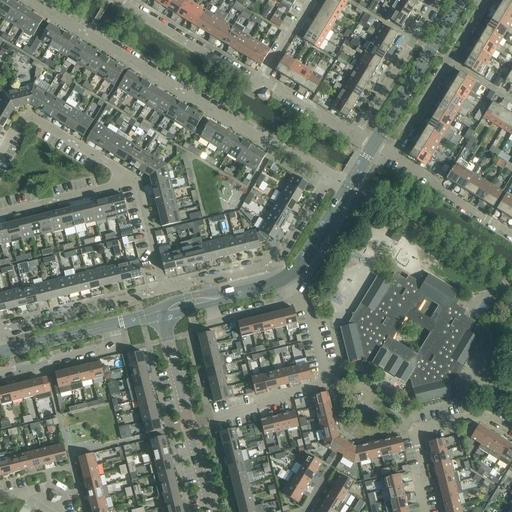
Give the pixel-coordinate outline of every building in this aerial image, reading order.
[(0,16),(5,20),(15,3),(9,0),(3,0),(0,6),(0,16)] [(152,0),(156,2),(152,8),(155,10),(160,0),(152,0)] [(158,12),(161,5),(168,9),(173,0),(160,0),(155,10),(158,12)] [(174,13),(171,19),(173,21),(185,0),(173,0),(168,9),(174,13)] [(176,23),(180,17),(186,21),(196,5),(187,0),(185,0),(173,21),(176,23)] [(282,0),(280,4),(290,10),(296,0),(282,0)] [(347,2),(343,0),(326,0),(325,2),(341,12),(347,2)] [(391,0),(389,4),(385,2),(383,4),(407,19),(413,10),(396,0),(391,0)] [(396,0),(413,10),(418,0),(417,0),(396,0)] [(511,6),(503,1),(497,10),(511,19),(511,6)] [(322,9),(315,5),(314,8),(335,21),(341,12),(325,2),(322,9)] [(14,25),(24,9),(15,3),(5,20),(14,25)] [(235,4),(233,8),(241,13),(244,9),(235,4)] [(382,7),(389,12),(385,19),(401,28),(407,19),(383,4),(382,7)] [(193,25),(189,31),(192,32),(205,11),(196,5),(186,21),(193,25)] [(271,6),(267,5),(261,15),(264,17),(271,6)] [(312,11),(318,14),(314,21),(330,30),(335,21),(314,8),(312,11)] [(23,31),(33,15),(24,9),(14,25),(23,31)] [(511,27),(510,26),(511,22),(511,19),(497,10),(492,20),(511,31),(511,27)] [(195,34),(199,28),(205,32),(214,16),(205,11),(192,32),(195,34)] [(366,25),(371,17),(365,13),(359,24),(368,29),(369,26),(366,25)] [(33,37),(43,20),(33,15),(23,31),(33,37)] [(254,15),(251,20),(257,23),(260,18),(254,15)] [(211,36),(208,42),(211,44),(224,22),(214,16),(205,32),(211,36)] [(506,32),(511,35),(511,31),(492,20),(486,29),(502,38),(506,32)] [(310,27),(304,23),(303,26),(324,39),(330,30),(314,21),(310,27)] [(213,45),(217,39),(223,43),(233,27),(224,22),(211,44),(213,45)] [(230,47),(226,53),(229,55),(242,33),(245,28),(236,22),(233,27),(223,43),(230,47)] [(49,24),(40,41),(49,47),(59,30),(49,24)] [(398,35),(382,25),(378,32),(370,27),(368,30),(392,44),(398,35)] [(301,29),(307,33),(303,40),(318,49),(324,39),(303,26),(301,29)] [(506,49),(498,45),(502,38),(486,29),(481,38),(508,55),(510,51),(506,49)] [(58,52),(68,36),(59,30),(49,47),(58,52)] [(366,33),(374,37),(370,44),(386,53),(392,44),(368,30),(366,33)] [(232,56),(236,50),(242,54),(251,39),(242,33),(229,55),(232,56)] [(68,58),(78,41),(68,36),(58,52),(68,58)] [(502,56),(506,58),(508,55),(481,38),(475,47),(491,57),(495,51),(503,55),(502,56)] [(248,58),(245,64),(247,66),(261,44),(251,39),(242,54),(248,58)] [(77,63),(87,47),(78,41),(68,58),(77,63)] [(250,68),(254,62),(261,66),(270,50),(261,44),(247,66),(250,68)] [(366,50),(359,45),(357,48),(381,63),(386,53),(370,44),(366,50)] [(86,69),(96,53),(87,47),(77,63),(86,69)] [(495,68),(487,63),(491,57),(475,47),(469,56),(493,71),(495,68)] [(355,51),(363,56),(359,62),(375,72),(381,63),(357,48),(355,51)] [(95,75),(105,58),(96,53),(86,69),(95,75)] [(285,55),(275,71),(282,75),(279,81),(281,83),(295,61),(285,55)] [(480,76),(484,69),(491,74),(493,71),(469,56),(464,66),(480,76)] [(105,80),(115,64),(105,58),(95,75),(105,80)] [(284,85),(288,79),(294,83),(304,67),(295,61),(281,83),(284,85)] [(355,68),(348,64),(346,67),(369,81),(375,72),(359,62),(355,68)] [(114,86),(124,70),(115,64),(105,80),(114,86)] [(301,87),(297,92),(300,94),(313,72),(304,67),(294,83),(301,87)] [(344,70),(352,74),(348,81),(364,90),(369,81),(346,67),(344,70)] [(128,72),(118,88),(127,94),(137,78),(128,72)] [(306,90),(313,94),(323,78),(313,72),(300,94),(303,96),(306,90)] [(480,93),(472,89),(476,82),(460,72),(454,82),(478,96),(480,93)] [(493,84),(498,87),(505,78),(499,75),(493,84)] [(137,100),(147,83),(137,78),(127,94),(137,100)] [(37,109),(47,92),(50,87),(37,79),(33,84),(30,105),(37,109)] [(344,87),(336,82),(335,85),(358,100),(364,90),(348,81),(344,87)] [(468,94),(476,99),(478,96),(454,82),(448,91),(465,101),(468,94)] [(146,105),(156,89),(147,83),(137,100),(146,105)] [(18,88),(23,107),(30,105),(33,84),(18,88)] [(333,88),(341,93),(337,99),(353,109),(358,100),(335,85),(333,88)] [(76,86),(73,90),(78,93),(83,96),(85,92),(81,89),(76,86)] [(23,107),(18,88),(3,92),(15,109),(23,107)] [(155,111),(165,94),(156,89),(146,105),(155,111)] [(268,92),(267,92),(265,91),(264,89),(259,92),(259,98),(264,101),(269,98),(270,93),(268,92)] [(468,112),(461,107),(465,101),(448,91),(443,100),(467,115),(468,112)] [(0,95),(0,108),(11,115),(15,109),(3,92),(0,95)] [(46,114),(56,98),(47,92),(37,109),(46,114)] [(164,116),(174,100),(165,94),(155,111),(164,116)] [(55,120),(65,104),(56,98),(46,114),(55,120)] [(331,109),(347,118),(353,109),(337,99),(331,109)] [(174,122),(184,106),(174,100),(164,116),(174,122)] [(457,113),(465,117),(467,115),(443,100),(437,110),(453,119),(457,113)] [(493,102),(483,118),(493,123),(506,102),(503,100),(499,106),(493,102)] [(505,109),(509,103),(506,102),(493,123),(502,129),(511,113),(505,109)] [(65,126),(75,109),(65,104),(55,120),(65,126)] [(183,127),(193,111),(184,106),(174,122),(183,127)] [(11,115),(0,108),(0,121),(5,124),(11,115)] [(74,131),(84,115),(75,109),(65,126),(74,131)] [(457,130),(450,126),(453,119),(437,110),(432,119),(455,133),(457,130)] [(193,133),(203,117),(193,111),(183,127),(193,133)] [(511,113),(502,129),(511,135),(511,133),(511,113)] [(84,137),(93,121),(84,115),(74,131),(84,137)] [(446,131),(454,136),(455,133),(432,119),(426,128),(442,138),(446,131)] [(209,121),(199,137),(209,143),(219,127),(209,121)] [(97,123),(87,139),(97,145),(107,129),(97,123)] [(218,149),(228,132),(219,127),(209,143),(218,149)] [(446,149),(438,144),(442,138),(426,128),(421,137),(444,152),(446,149)] [(107,129),(97,145),(106,151),(116,134),(107,129)] [(118,131),(116,134),(106,151),(115,156),(125,140),(127,136),(118,131)] [(227,154),(237,138),(228,132),(218,149),(227,154)] [(154,133),(146,147),(149,149),(157,135),(154,133)] [(435,150),(443,154),(444,152),(421,137),(415,146),(431,156),(435,150)] [(237,160),(247,144),(237,138),(227,154),(237,160)] [(125,140),(115,156),(125,162),(134,145),(125,140)] [(246,166),(256,149),(247,144),(237,160),(246,166)] [(134,145),(125,162),(134,167),(144,151),(134,145)] [(409,156),(425,166),(431,156),(415,146),(409,156)] [(177,147),(176,157),(184,152),(177,147)] [(483,148),(479,154),(485,158),(488,152),(483,148)] [(256,171),(266,155),(256,149),(246,166),(256,171)] [(144,151),(134,167),(143,173),(153,157),(144,151)] [(153,157),(143,173),(150,177),(167,165),(153,157)] [(496,158),(494,163),(504,168),(506,163),(496,158)] [(455,163),(446,179),(455,185),(465,169),(455,163)] [(167,165),(150,177),(152,185),(170,180),(167,165)] [(505,168),(502,174),(507,177),(511,171),(505,168)] [(462,189),(458,195),(461,196),(474,175),(465,169),(455,185),(462,189)] [(308,184),(292,174),(287,184),(302,193),(308,184)] [(464,198),(467,192),(474,196),(484,180),(474,175),(461,196),(464,198)] [(170,180),(152,185),(154,195),(173,191),(170,180)] [(480,200),(477,206),(480,208),(493,186),(484,180),(474,196),(480,200)] [(260,187),(258,189),(264,192),(268,185),(266,184),(263,182),(262,182),(260,187)] [(281,193),(296,203),(302,193),(287,184),(281,193)] [(483,209),(486,204),(493,208),(502,192),(493,186),(480,208),(483,209)] [(173,191),(154,195),(157,206),(175,201),(173,191)] [(296,203),(281,193),(275,203),(291,212),(296,203)] [(511,197),(506,194),(496,210),(503,214),(500,220),(502,221),(511,205),(511,197)] [(128,214),(123,195),(112,198),(117,217),(128,214)] [(117,217),(112,198),(101,201),(106,219),(117,217)] [(106,219),(101,201),(91,203),(96,222),(106,219)] [(175,201),(157,206),(159,216),(178,211),(175,201)] [(96,222),(91,203),(81,206),(85,224),(96,222)] [(270,212),(285,221),(291,212),(275,203),(270,212)] [(505,223),(509,217),(511,219),(511,205),(502,221),(505,223)] [(85,224),(81,206),(70,208),(75,227),(85,224)] [(75,227),(70,208),(60,211),(64,230),(75,227)] [(64,230),(60,211),(49,214),(53,232),(64,230)] [(162,227),(181,223),(178,211),(159,216),(162,227)] [(264,221),(280,230),(285,221),(270,212),(264,221)] [(53,232),(49,214),(38,216),(43,235),(53,232)] [(43,235),(38,216),(28,219),(32,237),(43,235)] [(32,237),(28,219),(17,221),(22,240),(32,237)] [(22,240),(17,221),(7,224),(11,243),(22,240)] [(258,231),(259,231),(258,233),(267,241),(270,238),(274,240),(280,230),(264,221),(258,231)] [(11,243),(7,224),(0,225),(0,241),(1,245),(11,243)] [(258,233),(256,233),(255,231),(244,233),(249,251),(260,248),(259,244),(267,241),(258,233)] [(398,243),(402,236),(395,232),(391,239),(398,243)] [(234,236),(238,254),(249,251),(244,233),(234,236)] [(223,239),(228,256),(238,254),(234,236),(223,239)] [(213,241),(217,259),(228,256),(223,239),(213,241)] [(217,259),(213,241),(203,244),(207,261),(217,259)] [(192,246),(196,264),(207,261),(203,244),(192,246)] [(119,246),(113,247),(115,257),(121,255),(119,246)] [(182,249),(186,266),(196,264),(192,246),(182,249)] [(186,266),(182,249),(171,251),(175,269),(186,266)] [(160,254),(164,272),(175,269),(171,251),(160,254)] [(143,277),(139,260),(128,262),(132,280),(143,277)] [(132,280),(128,262),(117,265),(122,282),(132,280)] [(122,282),(117,265),(107,267),(111,285),(122,282)] [(111,285),(107,267),(96,270),(101,287),(111,285)] [(101,287),(96,270),(86,273),(90,290),(101,287)] [(90,290),(86,273),(75,275),(79,293),(90,290)] [(350,326),(341,328),(345,344),(345,347),(349,363),(369,358),(374,350),(379,354),(388,338),(392,340),(406,317),(418,325),(424,316),(417,312),(426,298),(432,302),(443,283),(429,275),(426,280),(422,277),(419,283),(409,276),(406,281),(393,273),(387,283),(377,277),(349,323),(350,326)] [(65,278),(69,295),(79,293),(75,275),(65,278)] [(69,295),(65,278),(54,280),(58,298),(69,295)] [(58,298),(54,280),(44,283),(48,300),(58,298)] [(48,300),(44,283),(33,286),(37,303),(48,300)] [(421,357),(411,373),(417,377),(416,379),(415,379),(412,384),(416,403),(417,404),(451,395),(449,386),(452,386),(480,339),(468,332),(475,322),(463,315),(466,311),(456,305),(459,300),(455,297),(458,292),(443,283),(432,302),(439,306),(431,320),(424,316),(418,325),(431,332),(417,355),(421,357)] [(37,303),(33,286),(23,288),(27,306),(37,303)] [(27,306),(23,288),(12,291),(16,308),(27,306)] [(2,293),(6,311),(16,308),(12,291),(2,293)] [(500,305),(507,309),(511,302),(505,298),(500,305)] [(299,327),(294,308),(282,311),(286,326),(287,330),(299,327)] [(286,326),(282,311),(271,314),(275,329),(286,326)] [(275,329),(271,314),(260,317),(264,332),(275,329)] [(264,332),(260,317),(249,319),(253,334),(264,332)] [(238,322),(241,337),(253,334),(249,319),(238,322)] [(213,332),(198,336),(201,347),(216,343),(213,332)] [(374,350),(369,358),(373,357),(375,358),(374,361),(407,381),(409,379),(411,380),(412,384),(415,379),(416,379),(417,377),(411,373),(421,357),(417,355),(392,340),(388,338),(379,354),(374,350)] [(216,343),(201,347),(204,358),(219,354),(216,343)] [(142,352),(127,356),(126,353),(123,353),(127,368),(145,363),(142,352)] [(223,353),(219,354),(204,358),(206,369),(225,365),(223,353)] [(104,377),(100,362),(89,365),(92,380),(104,377)] [(130,379),(132,378),(147,375),(145,363),(127,368),(130,379)] [(311,379),(308,364),(296,367),(300,382),(311,379)] [(92,380),(89,365),(78,368),(81,383),(92,380)] [(224,377),(228,376),(225,365),(206,369),(209,380),(224,377)] [(285,370),(289,385),(300,382),(296,367),(285,370)] [(83,389),(81,383),(78,368),(66,371),(72,391),(83,389)] [(274,372),(278,387),(289,385),(285,370),(274,372)] [(55,373),(60,394),(72,391),(66,371),(55,373)] [(263,375),(267,390),(278,387),(274,372),(263,375)] [(135,389),(150,386),(147,375),(132,378),(135,389)] [(251,378),(255,393),(267,390),(263,375),(251,378)] [(224,377),(209,380),(212,391),(227,388),(224,377)] [(46,394),(42,379),(30,382),(34,397),(46,394)] [(34,397),(30,382),(19,384),(23,399),(34,397)] [(23,399),(19,384),(8,387),(12,402),(23,399)] [(138,400),(153,397),(150,386),(135,389),(138,400)] [(12,402),(8,387),(0,388),(0,401),(1,405),(12,402)] [(215,403),(230,399),(227,388),(212,391),(215,403)] [(328,392),(313,396),(316,408),(331,404),(328,392)] [(141,411),(156,408),(153,397),(138,400),(141,411)] [(318,419),(333,415),(331,404),(316,408),(318,419)] [(143,423),(158,419),(156,408),(141,411),(143,423)] [(285,414),(284,409),(280,410),(281,415),(274,417),(272,417),(276,433),(287,430),(283,415),(285,414)] [(274,417),(273,412),(269,413),(270,418),(261,420),(264,435),(276,433),(272,417),(274,417)] [(295,412),(285,414),(283,415),(287,430),(298,427),(295,412)] [(321,430),(336,426),(333,415),(318,419),(321,430)] [(45,421),(47,427),(58,424),(57,418),(45,421)] [(146,434),(161,430),(158,419),(143,423),(146,434)] [(474,422),(466,435),(481,444),(489,431),(474,422)] [(253,424),(249,425),(251,437),(262,434),(260,427),(254,429),(253,424)] [(324,441),(339,437),(336,426),(321,430),(324,441)] [(235,429),(220,433),(223,444),(238,440),(235,429)] [(488,455),(499,437),(489,431),(481,444),(478,449),(488,455)] [(165,436),(150,440),(153,451),(168,448),(165,436)] [(325,447),(336,454),(344,440),(339,437),(324,441),(325,447)] [(404,452),(401,437),(389,439),(393,454),(404,452)] [(488,455),(497,460),(500,456),(508,443),(499,437),(488,455)] [(378,442),(382,457),(383,462),(394,459),(393,454),(389,439),(378,442)] [(444,439),(429,442),(432,454),(447,450),(444,439)] [(238,440),(223,444),(225,455),(240,451),(238,440)] [(382,457),(378,442),(367,445),(371,460),(382,457)] [(510,462),(511,459),(511,445),(508,443),(500,456),(501,456),(498,460),(508,466),(510,462)] [(350,444),(342,457),(353,464),(360,463),(356,447),(350,444)] [(67,460),(63,445),(52,447),(56,462),(67,460)] [(371,460),(367,445),(356,447),(360,463),(371,460)] [(41,450),(45,465),(56,462),(52,447),(41,450)] [(168,448),(153,451),(148,453),(150,464),(170,459),(168,448)] [(30,453),(33,468),(45,465),(41,450),(30,453)] [(447,450),(432,454),(434,465),(449,461),(447,450)] [(19,456),(18,451),(6,454),(8,458),(11,473),(22,471),(19,456)] [(240,451),(225,455),(228,466),(243,462),(240,451)] [(19,456),(22,471),(33,468),(30,453),(19,456)] [(298,463),(302,465),(315,474),(315,475),(319,478),(321,474),(317,472),(322,463),(304,453),(298,463)] [(94,454),(79,457),(82,469),(97,465),(94,454)] [(0,460),(0,475),(0,476),(11,473),(8,458),(0,460)] [(170,459),(150,464),(153,475),(154,475),(173,470),(170,459)] [(249,461),(243,462),(228,466),(231,477),(246,474),(252,472),(249,461)] [(449,461),(434,465),(437,476),(452,472),(449,461)] [(84,480),(100,476),(97,465),(82,469),(84,480)] [(309,485),(313,488),(315,484),(311,481),(315,475),(315,474),(302,465),(296,475),(310,483),(309,485)] [(176,481),(173,470),(154,475),(156,486),(161,485),(176,481)] [(457,471),(452,472),(437,476),(440,487),(460,482),(457,471)] [(137,472),(130,473),(132,480),(138,478),(137,472)] [(485,472),(482,476),(491,481),(494,477),(485,472)] [(296,475),(292,473),(287,483),(290,485),(304,493),(303,495),(308,497),(310,494),(305,491),(309,485),(310,483),(296,475)] [(246,474),(231,477),(234,488),(249,485),(246,474)] [(354,483),(341,475),(336,483),(331,480),(329,484),(334,486),(335,485),(348,493),(354,483)] [(402,486),(402,484),(400,475),(384,478),(387,490),(402,486)] [(87,491),(102,487),(100,476),(84,480),(87,491)] [(176,481),(161,485),(156,486),(159,497),(163,496),(178,492),(176,481)] [(460,482),(440,487),(443,498),(458,495),(462,493),(460,482)] [(403,488),(408,487),(407,483),(402,484),(402,486),(387,490),(390,501),(405,497),(405,495),(403,488)] [(249,485),(234,488),(236,499),(251,496),(249,485)] [(284,495),(298,503),(303,495),(304,493),(290,485),(284,495)] [(334,486),(330,493),(325,490),(323,493),(328,496),(329,495),(342,503),(348,493),(335,485),(334,486)] [(107,486),(102,487),(87,491),(90,502),(105,498),(110,497),(107,486)] [(60,494),(55,491),(49,494),(49,500),(54,503),(60,500),(60,494)] [(178,492),(163,496),(166,507),(181,503),(178,492)] [(408,509),(407,507),(406,499),(411,498),(410,494),(405,495),(405,497),(390,501),(385,502),(387,511),(391,511),(393,511),(408,509)] [(329,495),(328,496),(324,502),(319,500),(317,503),(322,506),(323,504),(335,511),(336,511),(342,503),(329,495)] [(458,495),(443,498),(445,509),(460,506),(458,495)] [(251,496),(236,499),(239,510),(254,507),(251,496)] [(92,511),(97,511),(108,509),(105,498),(90,502),(92,511)] [(183,511),(181,503),(166,507),(161,508),(162,511),(183,511)]
